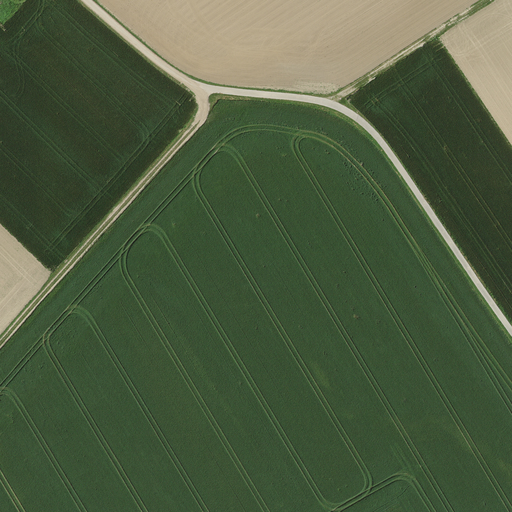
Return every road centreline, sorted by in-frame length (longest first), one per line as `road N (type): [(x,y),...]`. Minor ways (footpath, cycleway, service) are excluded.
road 1 (track): [(88,0),(194,85),(316,100),(362,121),(511,330)]
road 2 (track): [(205,87),(189,130),(0,342)]
road 3 (track): [(327,103),(487,0)]
